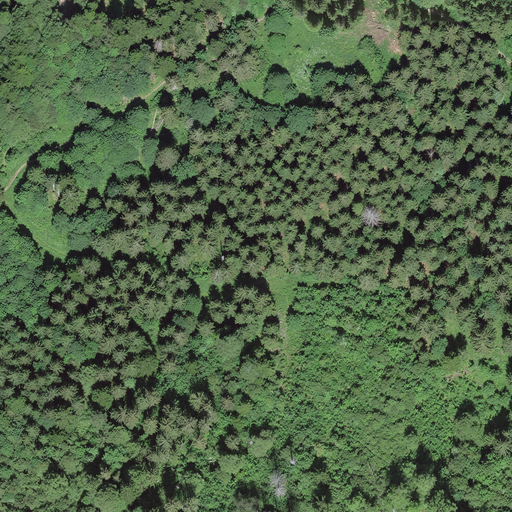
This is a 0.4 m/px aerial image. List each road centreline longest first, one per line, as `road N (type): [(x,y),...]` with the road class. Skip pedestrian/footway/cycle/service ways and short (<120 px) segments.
road 1 (track): [(6,189),(27,163),(113,121),(293,0)]
road 2 (track): [(410,0),(511,64)]
